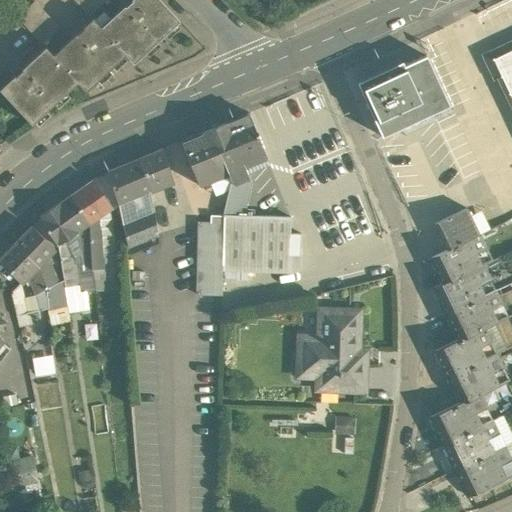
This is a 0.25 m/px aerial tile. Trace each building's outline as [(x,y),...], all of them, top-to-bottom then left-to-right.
[(106,0),(73,0),(89,17),(107,0),(106,0)] [(158,0),(131,0),(100,28),(125,56),(133,64),(179,22),(158,0)] [(59,29),(34,2),(16,18),(41,46),(59,29)] [(92,20),(52,57),(77,84),(85,93),(125,56),(100,28),(92,20)] [(52,57),(44,48),(0,89),(0,91),(32,126),(77,84),(52,57)] [(511,49),(491,60),(511,104),(511,49)] [(426,57),(403,67),(403,68),(359,88),(382,138),(421,119),(417,110),(444,97),(426,57)] [(248,113),(209,129),(228,174),(243,167),(266,158),(248,113)] [(209,129),(180,142),(198,186),(228,174),(209,129)] [(160,150),(139,159),(149,190),(171,183),(160,150)] [(139,159),(107,171),(116,204),(131,198),(147,192),(149,190),(139,159)] [(243,167),(228,174),(231,181),(223,215),(243,216),(244,210),(250,183),(243,167)] [(92,181),(78,189),(79,191),(70,198),(89,224),(99,216),(111,208),(92,181)] [(147,192),(131,198),(137,220),(151,214),(152,214),(147,192)] [(70,198),(60,205),(59,203),(38,218),(57,247),(64,242),(76,234),(80,256),(81,264),(90,263),(89,224),(70,198)] [(157,204),(151,205),(152,214),(159,211),(157,204)] [(466,208),(434,224),(446,250),(479,235),(466,208)] [(243,216),(223,215),(221,267),(287,270),(289,234),(289,232),(290,217),(252,216),(253,210),(244,210),(243,216)] [(137,220),(121,226),(124,240),(126,246),(128,246),(156,235),(151,214),(137,220)] [(99,216),(89,224),(90,263),(90,269),(99,269),(99,275),(103,275),(103,278),(119,277),(118,268),(117,256),(102,256),(99,216)] [(210,223),(198,223),(196,295),(220,295),(223,216),(210,216),(210,223)] [(121,226),(112,227),(117,243),(124,240),(121,226)] [(32,227),(15,243),(37,267),(47,258),(54,250),(32,227)] [(301,234),(289,234),(287,270),(299,270),(301,234)] [(446,250),(436,255),(430,258),(442,284),(442,285),(482,265),(491,261),(486,248),(479,235),(446,250)] [(124,240),(117,243),(117,256),(118,268),(130,268),(128,246),(126,246),(124,240)] [(74,257),(64,242),(57,247),(62,279),(66,305),(72,304),(70,291),(76,290),(78,293),(94,290),(90,269),(90,263),(81,264),(80,256),(74,257)] [(37,267),(15,243),(0,259),(0,262),(20,283),(27,276),(37,267)] [(47,258),(37,267),(46,290),(58,284),(57,282),(47,258)] [(482,265),(442,285),(442,284),(432,288),(445,315),(494,291),(489,280),(482,265)] [(46,290),(37,267),(27,276),(34,288),(37,294),(46,290)] [(58,284),(46,290),(47,309),(66,305),(62,279),(57,282),(58,284)] [(21,284),(10,293),(16,317),(28,314),(21,284)] [(46,290),(37,294),(41,310),(47,309),(46,290)] [(494,291),(445,315),(457,340),(458,341),(483,328),(506,317),(494,291)] [(358,312),(319,311),(318,333),(322,333),(321,358),(298,357),(298,377),(336,379),(336,391),(364,392),(365,362),(352,362),(353,350),(357,351),(358,312)] [(483,328),(458,341),(457,340),(433,352),(446,378),(496,354),(490,343),(483,328)] [(0,342),(0,360),(9,350),(0,342)] [(496,354),(446,378),(459,404),(478,395),(508,380),(496,354)] [(478,395),(459,404),(429,418),(442,444),(491,421),(478,395)] [(336,415),(334,451),(354,452),(356,416),(336,415)] [(491,421),(442,444),(454,470),(503,447),(491,421)] [(503,447),(454,470),(467,496),(511,474),(511,465),(510,461),(503,447)]
